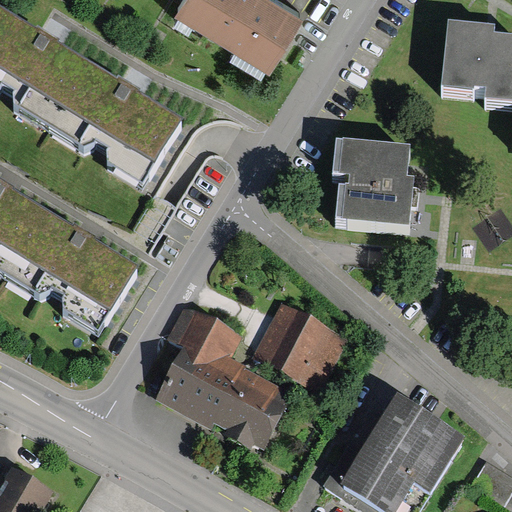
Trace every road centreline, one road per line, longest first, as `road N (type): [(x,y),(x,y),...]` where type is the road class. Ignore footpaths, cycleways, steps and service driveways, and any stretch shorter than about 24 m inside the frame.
road 1 (residential): [(234,207),(511,458)]
road 2 (residential): [(234,207),(91,433)]
road 3 (residential): [(368,0),(234,207)]
road 4 (secondary): [(230,511),(91,433)]
